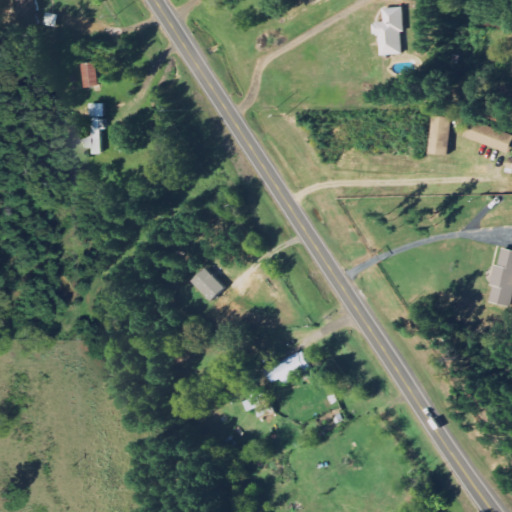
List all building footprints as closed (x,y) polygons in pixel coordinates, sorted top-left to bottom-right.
[(385,8),(385,22),(375,23),(375,36),(381,36),(382,56),(405,55),(403,8),(385,8)] [(46,25),(58,27),(60,15),(47,13),(46,25)] [(85,88),(101,86),(99,62),(83,64),(85,88)] [(107,117),(107,104),(92,104),(92,118),(107,117)] [(432,155),(451,156),(452,117),(433,117),(432,155)] [(105,154),(104,129),(108,129),(108,119),(94,119),(95,136),(83,136),(83,149),(95,148),(95,155),(105,154)] [(511,152),(511,149),(511,133),(470,122),(465,140),(511,152)] [(491,304),(511,307),(511,250),(502,248),(494,287),(495,287),(491,304)] [(193,282),(214,302),(228,288),(207,268),(193,282)] [(287,385),(315,371),(305,351),(268,370),(275,385),(285,380),(287,385)] [(246,400),(250,412),(265,406),(261,394),(246,400)]
